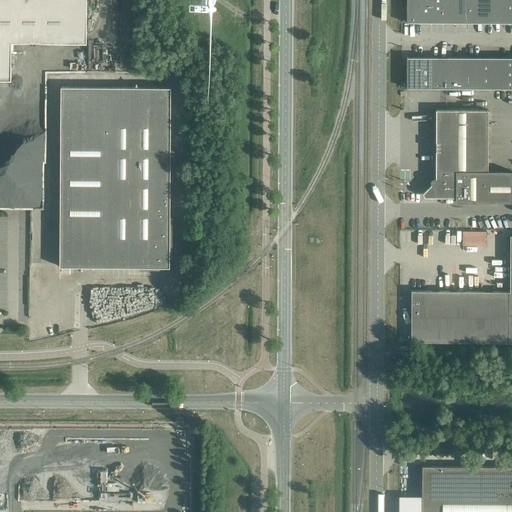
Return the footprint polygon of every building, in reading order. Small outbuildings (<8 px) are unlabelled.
[(86,0),(0,0),(0,77),(11,77),(12,40),(86,40),(86,0)] [(419,22),(418,0),(406,0),(407,22),(419,22)] [(431,22),(430,0),(418,0),(419,22),(431,22)] [(443,22),(442,0),(430,0),(431,22),(443,22)] [(455,22),(454,0),(442,0),(443,22),(455,22)] [(467,22),(466,0),(454,0),(455,22),(467,22)] [(479,22),(478,0),(466,0),(467,22),(479,22)] [(491,22),(490,0),(478,0),(479,22),(491,22)] [(503,22),(502,0),(490,0),(491,22),(503,22)] [(511,22),(511,0),(502,0),(503,22),(511,22)] [(419,88),(419,57),(407,57),(406,88),(407,88),(419,88)] [(431,88),(431,57),(419,57),(419,88),(431,88)] [(443,88),(443,57),(431,57),(431,88),(443,88)] [(455,88),(455,57),(443,57),(443,88),(455,88)] [(467,88),(467,57),(455,57),(455,88),(467,88)] [(479,88),(479,57),(467,57),(467,88),(479,88)] [(491,88),(491,57),(479,57),(479,88),(491,88)] [(503,88),(503,57),(491,57),(491,88),(503,88)] [(511,88),(511,57),(503,57),(503,88),(511,88)] [(170,217),(170,177),(176,177),(176,158),(170,158),(171,88),(171,87),(61,87),(60,214),(60,266),(61,266),(139,267),(139,269),(172,269),(172,217),(170,217)] [(488,171),(488,110),(436,109),(436,178),(434,177),(433,178),(432,178),(431,178),(431,179),(430,180),(430,181),(430,182),(430,183),(431,184),(431,185),(432,185),(433,185),(425,193),(425,195),(456,195),(456,202),(511,202),(511,171),(488,171)] [(511,342),(511,235),(510,236),(510,291),(508,291),(411,290),(411,342),(511,342)] [(511,511),(511,466),(418,466),(417,496),(422,496),(421,511),(511,511)]
